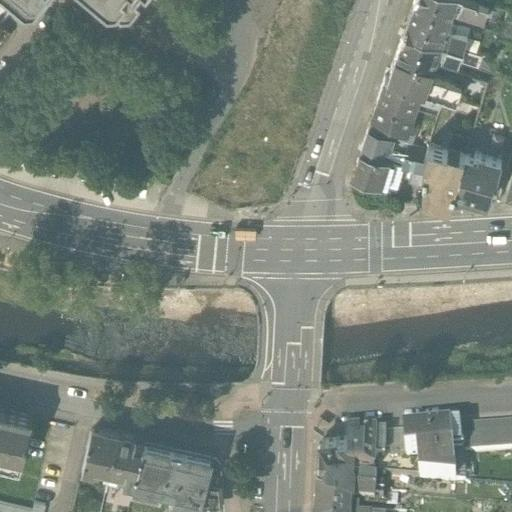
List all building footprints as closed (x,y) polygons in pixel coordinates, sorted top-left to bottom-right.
[(0,0),(0,22),(18,0),(0,0)] [(479,1),(476,0),(415,0),(413,7),(450,18),(454,5),(459,7),(458,10),(474,15),(479,1)] [(487,3),(479,1),(474,15),(482,18),(487,3)] [(450,18),(413,7),(405,30),(463,48),(467,34),(451,29),(450,33),(445,31),(450,18)] [(0,47),(10,36),(10,34),(0,25),(0,47)] [(463,48),(405,30),(396,54),(433,65),(438,52),(443,53),(441,57),(458,62),(463,48)] [(433,65),(396,54),(387,78),(433,92),(441,95),(456,99),(460,85),(435,77),(434,78),(429,76),(433,65)] [(387,78),(384,77),(377,100),(413,111),(417,98),(430,102),(433,92),(387,78)] [(441,95),(433,92),(430,102),(438,104),(441,95)] [(413,111),(377,100),(372,115),(407,130),(413,111)] [(483,127),(473,124),(468,141),(477,144),(483,127)] [(384,134),(367,129),(360,152),(389,162),(391,163),(393,153),(388,151),(392,137),(384,134)] [(447,150),(428,144),(423,160),(422,184),(422,198),(449,205),(463,160),(446,154),(447,150)] [(423,151),(405,149),(404,156),(423,160),(423,151)] [(389,162),(360,152),(352,179),(386,189),(390,179),(385,177),(389,162)] [(473,156),(464,154),(463,160),(449,205),(462,205),(464,195),(485,201),(487,201),(500,161),(478,154),(479,153),(474,152),(473,156)] [(423,160),(404,156),(400,169),(410,171),(409,182),(422,184),(423,160)] [(32,416),(0,408),(0,461),(21,467),(32,416)] [(511,422),(449,427),(452,452),(511,447),(511,422)] [(449,427),(403,432),(406,456),(417,455),(419,476),(454,480),(452,452),(449,427)] [(101,429),(101,432),(92,430),(82,474),(98,478),(101,467),(110,469),(119,433),(101,429)] [(403,432),(384,434),(383,448),(389,448),(390,458),(406,456),(403,432)] [(136,437),(119,433),(110,469),(120,472),(117,483),(133,487),(144,442),(136,440),(136,437)] [(360,435),(336,438),(322,440),(318,444),(317,467),(371,472),(374,472),(374,457),(383,457),(383,448),(384,434),(361,436),(360,435)] [(210,457),(144,442),(133,487),(131,496),(160,502),(163,488),(174,490),(172,498),(204,505),(221,504),(219,483),(206,481),(208,471),(207,470),(210,457)] [(371,472),(317,467),(317,488),(376,491),(376,480),(376,478),(371,478),(371,472)] [(374,472),(371,472),(371,478),(376,478),(376,480),(383,481),(383,473),(374,472)] [(376,491),(317,488),(316,506),(350,508),(353,508),(353,497),(358,498),(358,499),(360,502),(376,503),(376,491)] [(202,511),(204,505),(172,498),(168,511),(202,511)] [(32,511),(0,503),(0,511),(43,511),(46,505),(34,503),(32,511)]
